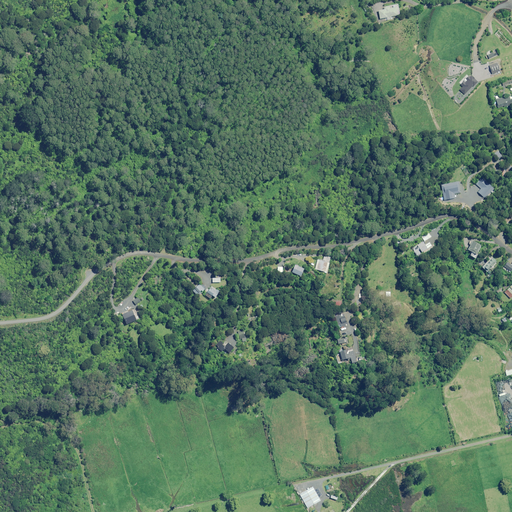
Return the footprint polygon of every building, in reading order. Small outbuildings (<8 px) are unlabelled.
[(398,16),(396,5),(393,5),(389,6),(384,7),(385,9),(379,10),(380,19),(387,18),(387,19),(392,18),(391,17),(398,16)] [(498,62),(489,65),(492,75),(501,72),(498,62)] [(504,99),(503,96),(495,99),(498,108),(511,103),(511,102),(510,97),(504,99)] [(486,199),(491,192),(492,193),(495,190),(493,189),(494,188),(481,177),(476,184),(481,188),(477,192),(486,199)] [(473,241),(468,250),(472,252),(470,256),(476,259),(479,254),(478,253),(482,245),(473,241)] [(497,261),(492,257),(488,262),(487,261),(482,267),(487,272),(493,265),(497,261)] [(330,263),(323,261),(318,260),(315,269),(327,273),(330,264),(330,263)] [(509,273),(511,269),(511,264),(511,265),(507,262),(502,268),(509,273)] [(304,269),(295,265),(292,272),(301,276),(304,269)] [(202,292),(207,288),(202,283),(193,291),(199,297),(203,293),(202,292)] [(216,291),(211,287),(206,295),(210,299),(212,296),(215,298),(220,292),(217,289),(216,291)] [(134,315),(133,311),(123,315),(127,324),(135,321),(133,316),(134,315)] [(344,313),(334,317),(337,326),(340,325),(341,328),(348,325),(344,313)] [(247,341),(243,330),(238,332),(240,339),(242,339),(243,342),(247,341)] [(223,349),(225,347),(222,345),(223,344),(220,341),(217,345),(219,347),(218,348),(222,351),(224,350),(223,349)] [(234,347),(228,343),(224,349),(230,353),(234,347)] [(356,359),(358,359),(357,357),(356,357),(354,351),(347,353),(346,350),(340,352),(342,360),(351,358),(352,363),(357,362),(356,359)] [(315,491),(313,487),(300,494),(308,508),(321,501),(318,496),(322,494),(319,489),(315,491)]
